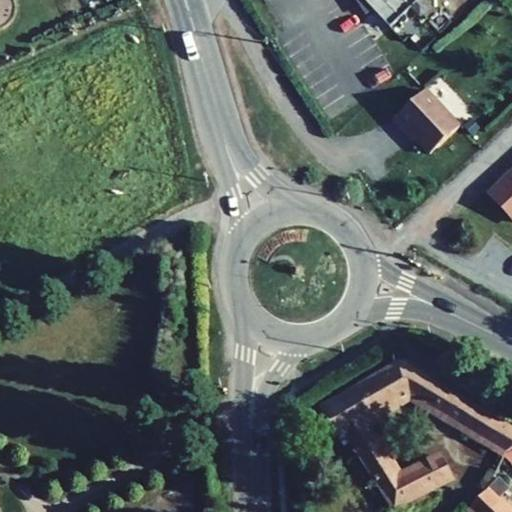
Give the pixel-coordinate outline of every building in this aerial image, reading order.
[(366,0),(393,27),(421,0),(366,0)] [(459,127),(425,90),(393,120),(405,133),(407,130),(430,154),(459,127)] [(511,173),(490,195),(511,217),(511,173)] [(511,433),(387,360),(312,407),(331,437),(340,432),(385,502),(439,474),(429,451),(393,470),(384,454),(378,457),(358,421),(401,396),(489,450),(511,438),(511,433)] [(507,511),(483,488),(465,508),(468,511),(507,511)]
